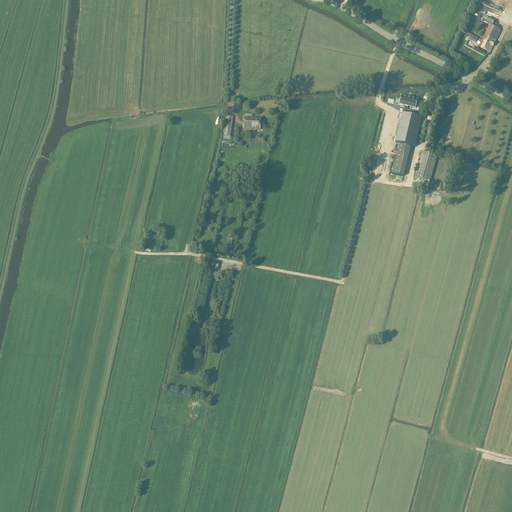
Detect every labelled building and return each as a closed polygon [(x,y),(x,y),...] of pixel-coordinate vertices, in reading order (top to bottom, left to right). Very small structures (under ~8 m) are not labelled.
[(489,26),(481,41),(478,47),(489,53),(501,31),(489,24),(488,25),(489,26)] [(474,44),(477,39),(471,36),(468,40),(474,44)] [(401,95),(399,104),(416,108),(418,99),(401,95)] [(402,113),(395,143),(415,147),(422,118),(402,113)] [(227,116),(224,136),(230,137),(233,117),(227,116)] [(260,130),(260,119),(245,118),(244,129),(260,130)] [(399,144),(392,174),(404,176),(411,147),(399,144)] [(430,182),(437,156),(422,152),(414,178),(430,182)]
